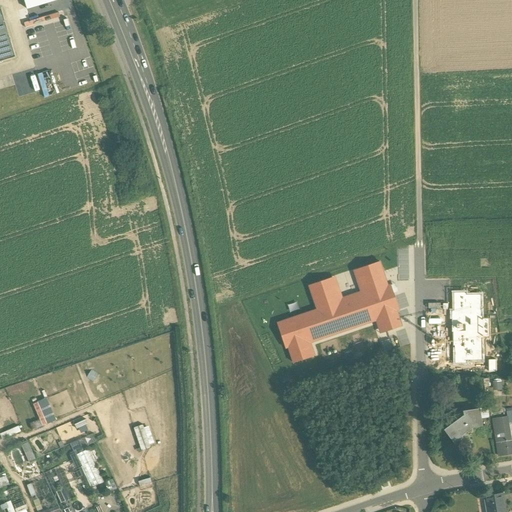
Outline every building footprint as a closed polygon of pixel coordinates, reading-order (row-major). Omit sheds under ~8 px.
[(0,61),(15,57),(1,9),(0,8),(0,61)] [(388,286),(380,262),(356,270),(364,294),(340,302),(332,279),(309,286),(317,310),(277,323),(286,349),(288,348),(293,363),(312,356),(307,342),(377,318),(382,333),(402,326),(397,311),(399,310),(391,285),(388,286)] [(466,362),(483,361),(482,337),(491,337),(490,317),(482,317),(481,295),(466,295),(466,292),(453,293),(454,311),(451,311),(452,333),(453,333),(453,346),(454,346),(455,365),(467,364),(466,362)] [(48,397),(34,403),(43,425),(57,420),(48,397)] [(480,409),(463,411),(464,415),(444,430),(455,445),(464,439),(462,436),(473,427),(483,426),(480,409)] [(507,417),(494,419),(496,434),(499,456),(511,454),(511,437),(510,431),(509,424),(508,417),(507,417)] [(80,432),(89,429),(86,420),(76,423),(80,432)] [(142,449),(155,444),(149,423),(135,428),(142,449)] [(30,462),(37,459),(28,440),(21,443),(30,462)] [(104,482),(89,449),(77,455),(92,487),(104,482)] [(0,473),(0,487),(10,485),(6,472),(0,473)] [(507,511),(504,492),(484,496),(486,511),(507,511)] [(9,511),(15,511),(11,501),(6,503),(9,511)]
